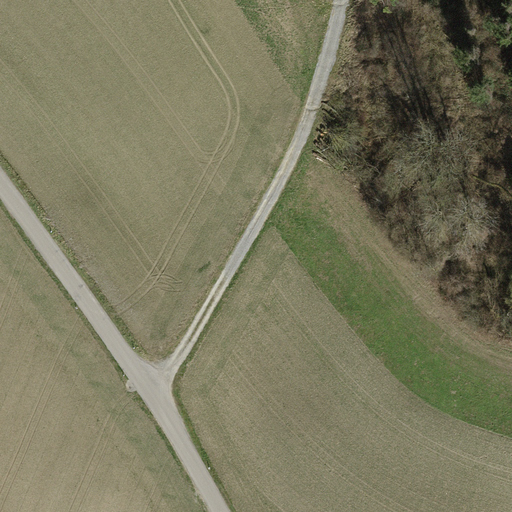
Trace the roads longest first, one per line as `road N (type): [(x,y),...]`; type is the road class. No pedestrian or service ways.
road 1 (track): [(158,385),(306,144),(343,0)]
road 2 (unclassified): [(0,166),(158,385),(217,511)]
